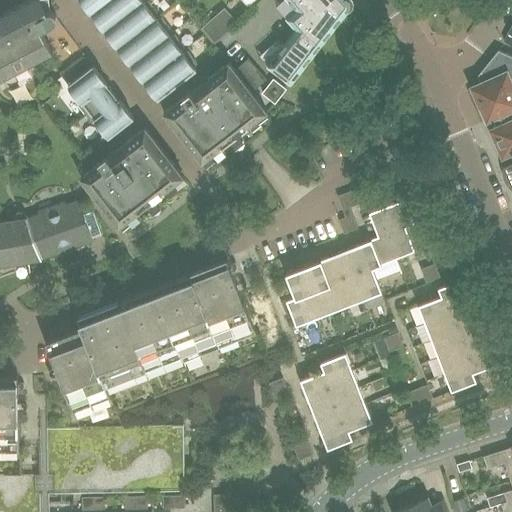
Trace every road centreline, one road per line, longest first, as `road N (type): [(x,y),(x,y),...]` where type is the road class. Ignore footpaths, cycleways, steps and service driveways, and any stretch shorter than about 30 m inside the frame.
road 1 (residential): [(248,239),(452,113)]
road 2 (residential): [(30,326),(248,239)]
road 3 (secondary): [(323,511),(389,460),(511,421)]
road 4 (residential): [(511,267),(452,113)]
